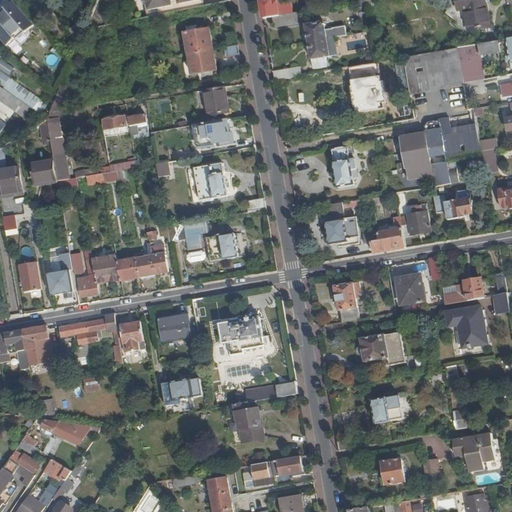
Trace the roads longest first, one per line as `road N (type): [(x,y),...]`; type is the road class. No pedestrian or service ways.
road 1 (residential): [(0,326),(294,275)]
road 2 (residential): [(294,275),(246,0)]
road 3 (residential): [(336,511),(294,275)]
road 4 (residential): [(294,275),(511,239)]
road 5 (unknown): [(273,152),(410,125),(426,116),(432,99)]
